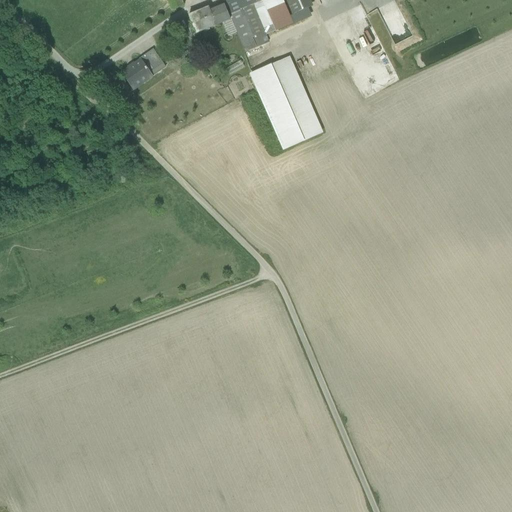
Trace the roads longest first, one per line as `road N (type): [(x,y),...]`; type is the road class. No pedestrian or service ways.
road 1 (track): [(0,0),(272,273),(375,511)]
road 2 (track): [(272,273),(0,378)]
road 3 (track): [(200,0),(81,82)]
